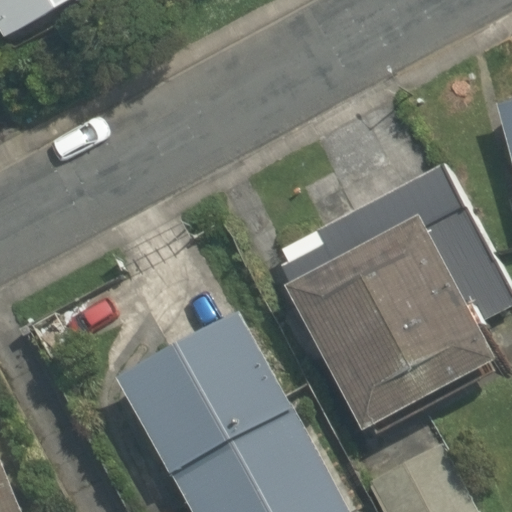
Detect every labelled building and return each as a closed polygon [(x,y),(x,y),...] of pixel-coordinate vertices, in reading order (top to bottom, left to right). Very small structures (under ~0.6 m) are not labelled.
[(0,0),(0,24),(10,42),(80,0),(0,0)] [(511,104),(503,107),(511,143),(511,104)] [(295,287),(291,288),(368,434),(503,363),(483,324),(511,310),(511,284),(448,167),(321,232),(322,235),(288,252),(294,263),(285,268),(295,287)] [(354,511),(245,315),(123,381),(195,511),(354,511)] [(26,511),(0,445),(0,511),(26,511)] [(481,511),(447,446),(374,486),(386,511),(481,511)]
